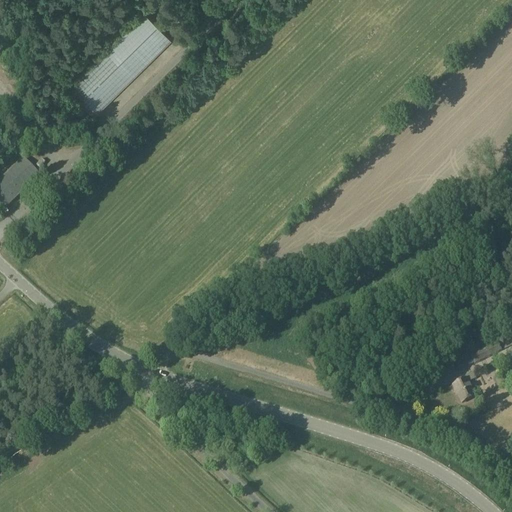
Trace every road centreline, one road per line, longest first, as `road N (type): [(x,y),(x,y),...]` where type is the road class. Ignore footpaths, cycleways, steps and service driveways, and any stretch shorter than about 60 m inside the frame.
road 1 (unclassified): [(511,474),(470,442),(418,420),(182,354),(149,370)]
road 2 (tertiary): [(491,511),(391,449),(149,370)]
road 3 (unknown): [(73,156),(225,7)]
road 4 (unclassified): [(267,511),(144,409),(149,370)]
road 5 (tertiary): [(149,370),(86,338),(0,264)]
